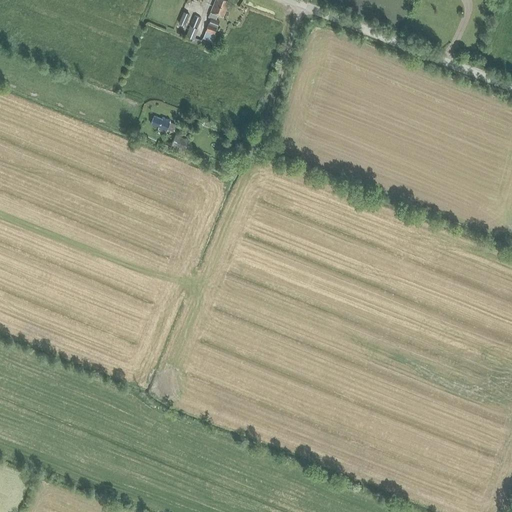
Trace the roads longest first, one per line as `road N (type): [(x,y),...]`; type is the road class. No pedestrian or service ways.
road 1 (unclassified): [(511,89),(284,0)]
road 2 (track): [(303,7),(254,140),(198,122)]
